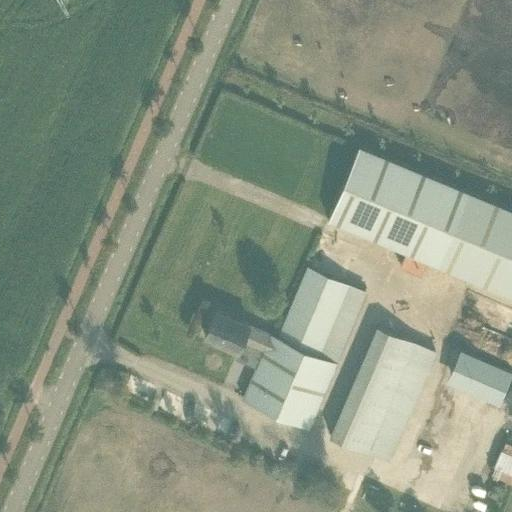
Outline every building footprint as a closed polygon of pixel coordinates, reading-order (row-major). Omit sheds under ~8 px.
[(511,208),(469,190),(358,144),(327,218),(438,264),(511,295),(511,208)] [(324,339),(348,282),(308,265),(278,336),(271,333),(271,334),(249,324),(249,323),(215,309),(204,334),(238,349),(242,339),(264,349),(243,398),(310,426),(337,361),(335,360),(341,346),(324,339)] [(389,460),(437,350),(376,323),(328,434),(389,460)] [(511,371),(459,348),(445,380),(498,403),(511,371)] [(497,466),(511,470),(511,442),(503,440),(497,466)]
